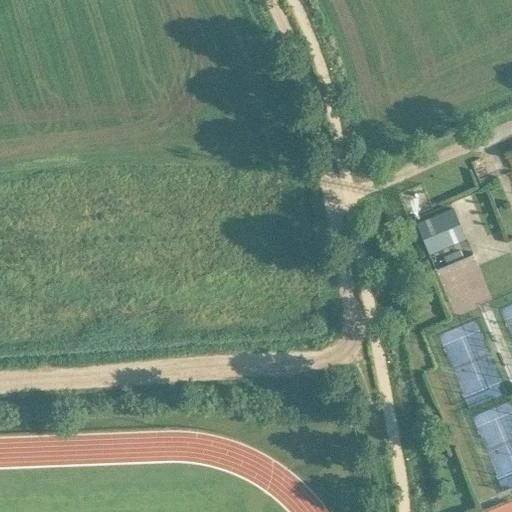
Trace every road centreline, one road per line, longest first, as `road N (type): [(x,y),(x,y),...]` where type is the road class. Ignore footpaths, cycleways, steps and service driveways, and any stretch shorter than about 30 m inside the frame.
road 1 (track): [(378,359),(0,383)]
road 2 (track): [(360,361),(302,67),(270,0)]
